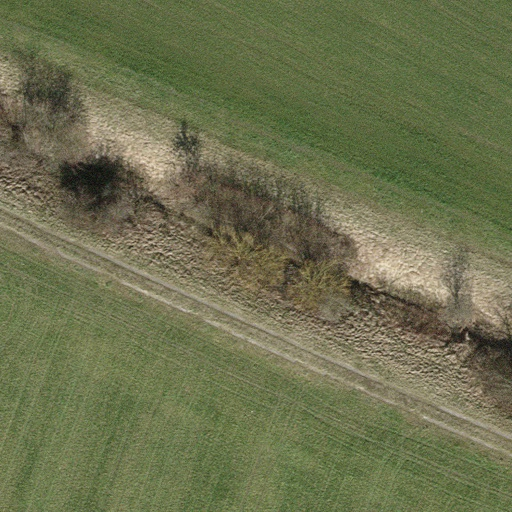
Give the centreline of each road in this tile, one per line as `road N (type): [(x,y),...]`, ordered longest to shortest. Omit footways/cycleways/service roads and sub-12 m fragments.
road 1 (track): [(0,223),(511,446)]
road 2 (track): [(0,65),(511,281)]
